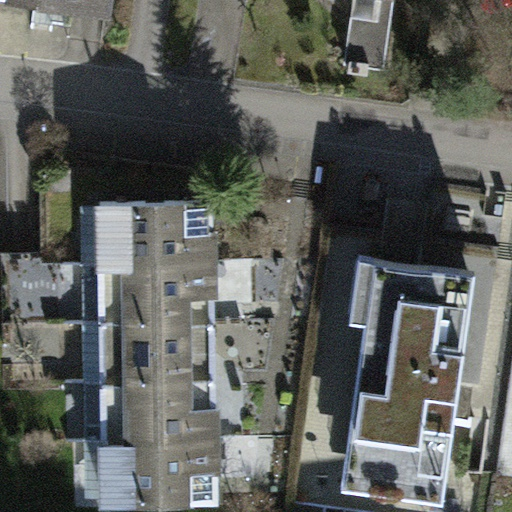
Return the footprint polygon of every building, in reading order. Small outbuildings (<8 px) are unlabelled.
[(0,0),(0,1),(119,18),(121,0),(0,0)] [(213,241),(212,177),(79,179),(80,244),(213,241)] [(214,306),(213,241),(80,244),(81,309),(214,306)] [(396,511),(465,511),(501,266),(347,244),(335,327),(364,331),(339,504),(396,511)] [(216,371),(214,306),(81,309),(82,373),(216,371)] [(217,436),(216,371),(82,373),(83,438),(217,436)] [(218,500),(217,436),(83,438),(85,503),(218,500)]
